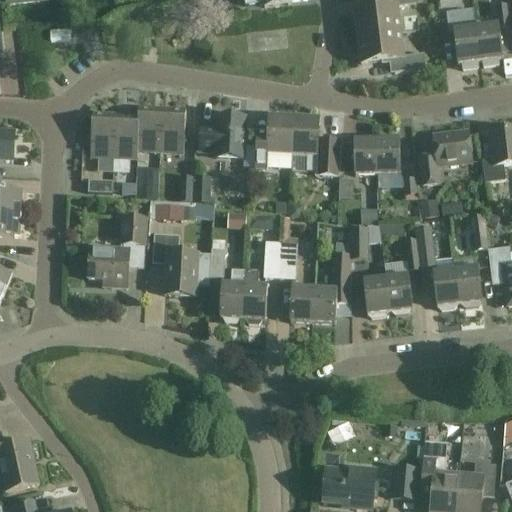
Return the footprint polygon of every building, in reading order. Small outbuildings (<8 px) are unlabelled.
[(0,0),(0,9),(4,9),(4,10),(49,5),(48,0),(0,0)] [(245,0),(247,9),(285,3),(284,0),(245,0)] [(355,15),(358,40),(400,35),(396,10),(415,7),(414,0),(381,0),(382,11),(355,15)] [(508,7),(493,8),(495,28),(475,31),(480,65),(483,65),(484,71),(499,69),(499,63),(503,62),(500,32),(511,31),(510,22),(509,20),(508,7)] [(453,34),(457,68),(462,67),(463,73),(478,71),(477,65),(480,65),(475,31),(474,31),(472,9),(442,12),(445,34),(453,34)] [(276,30),(247,31),(247,50),(276,49),(276,30)] [(389,62),(391,77),(426,72),(424,57),(403,59),(400,35),(358,40),(361,66),(389,62)] [(114,162),(137,163),(139,111),(138,111),(138,119),(116,118),(114,162)] [(137,163),(138,155),(160,156),(162,112),(139,111),(137,163)] [(186,113),(162,112),(160,156),(184,157),(186,113)] [(90,161),(114,162),(116,118),(92,117),(90,161)] [(215,160),(244,161),(245,120),(217,119),(217,131),(201,130),(200,155),(216,156),(215,160)] [(254,170),(266,171),(266,168),(292,169),(295,122),(269,121),(268,141),(256,140),(254,170)] [(307,174),(316,174),(316,179),(337,180),(339,145),(318,143),(319,123),(295,122),(293,159),(307,160),(307,174)] [(482,163),(484,186),(506,183),(504,168),(511,167),(511,130),(490,134),(493,162),(482,163)] [(0,164),(13,166),(15,137),(0,136),(0,164)] [(417,160),(421,191),(441,188),(439,169),(472,165),(468,136),(433,140),(435,158),(417,160)] [(376,144),(377,178),(400,177),(399,143),(376,144)] [(377,178),(376,144),(354,144),(355,179),(377,178)] [(0,216),(21,217),(23,195),(1,193),(2,180),(0,179),(0,216)] [(193,205),(194,179),(179,179),(178,204),(193,205)] [(355,203),(355,179),(341,179),(342,203),(355,203)] [(402,182),(404,200),(417,199),(416,181),(402,182)] [(112,197),(112,185),(88,184),(88,196),(112,197)] [(135,187),(122,186),(122,197),(135,198),(135,187)] [(439,220),(437,203),(420,205),(421,222),(439,220)] [(150,205),(149,222),(184,224),(186,207),(150,205)] [(442,220),(463,218),(461,205),(441,208),(442,220)] [(21,217),(0,216),(0,238),(20,240),(21,217)] [(229,231),(246,232),(247,219),(229,218),(229,231)] [(127,292),(130,249),(146,250),(148,221),(121,219),(119,252),(90,250),(88,282),(111,284),(111,291),(127,292)] [(470,221),(473,254),(487,253),(483,220),(470,221)] [(415,239),(416,243),(419,269),(435,267),(429,223),(414,224),(415,239)] [(351,263),(367,264),(369,232),(351,231),(350,258),(349,263),(351,263)] [(179,239),(154,238),(153,267),(166,268),(164,298),(196,300),(197,287),(208,287),(210,257),(178,256),(179,239)] [(419,269),(416,243),(404,244),(408,276),(420,274),(419,269)] [(280,283),(282,247),(266,246),(264,282),(280,283)] [(282,247),(280,283),(296,284),(298,248),(282,247)] [(488,253),(491,284),(504,282),(507,310),(511,308),(511,267),(509,250),(488,253)] [(211,252),(210,257),(209,280),(224,281),(225,253),(211,252)] [(350,258),(334,258),(332,286),(350,287),(351,263),(349,263),(350,258)] [(460,308),(464,311),(477,310),(481,305),(482,305),(478,271),(455,274),(459,308),(460,308)] [(0,297),(3,299),(12,278),(0,273),(0,297)] [(225,326),(235,327),(239,322),(242,323),(245,274),(231,273),(230,288),(222,287),(220,321),(222,321),(225,326)] [(249,328),(259,328),(262,324),(265,324),(267,290),(258,289),(259,274),(245,274),(242,323),(245,323),(249,328)] [(455,274),(433,276),(436,310),(437,310),(442,314),(455,312),(458,308),(459,308),(455,274)] [(392,316),(395,319),(409,318),(412,313),(408,279),(385,282),(389,316),(392,316)] [(367,319),(371,322),(384,321),(386,316),(389,316),(385,282),(363,284),(367,319)] [(312,327),(314,292),(291,291),(290,325),(312,327)] [(337,294),(314,292),(312,327),(335,328),(337,294)] [(335,448),(358,437),(351,422),(328,433),(335,448)] [(0,470),(5,495),(39,488),(30,444),(4,450),(1,436),(0,436),(0,470)] [(426,458),(425,473),(422,506),(431,507),(430,511),(455,511),(457,494),(458,480),(445,479),(447,460),(426,458)] [(455,511),(480,511),(482,496),(493,497),(496,468),(475,466),(473,481),(458,480),(457,494),(455,511)] [(422,506),(425,473),(393,470),(390,503),(422,506)] [(351,511),(356,511),(371,511),(375,474),(347,471),(347,475),(326,473),(323,506),(352,508),(351,511)]
